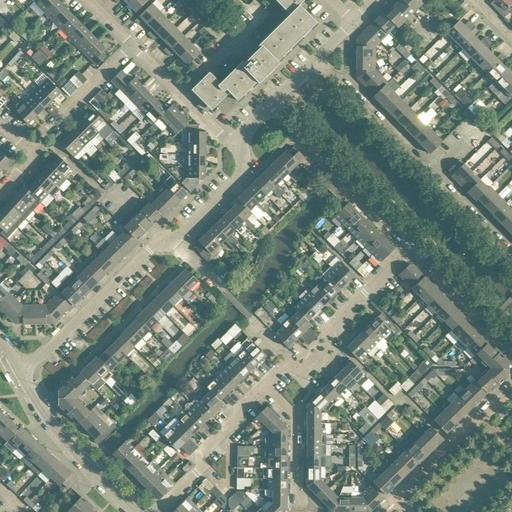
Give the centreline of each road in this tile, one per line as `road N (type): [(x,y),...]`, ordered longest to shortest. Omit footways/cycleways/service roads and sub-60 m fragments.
road 1 (residential): [(511,245),(320,57)]
road 2 (residential): [(263,384),(285,364),(300,371),(328,344),(328,328),(413,245)]
road 3 (residential): [(413,245),(274,104)]
road 4 (residential): [(22,373),(159,239)]
road 5 (residential): [(137,511),(60,434),(22,373)]
road 6 (residential): [(159,511),(263,384)]
road 7 (residential): [(511,346),(413,245)]
road 8 (residential): [(37,149),(132,46)]
road 9 (residential): [(132,46),(232,144)]
road 10 (residential): [(159,239),(172,240),(241,174),(232,144)]
road 11 (residential): [(296,495),(295,422),(263,384)]
